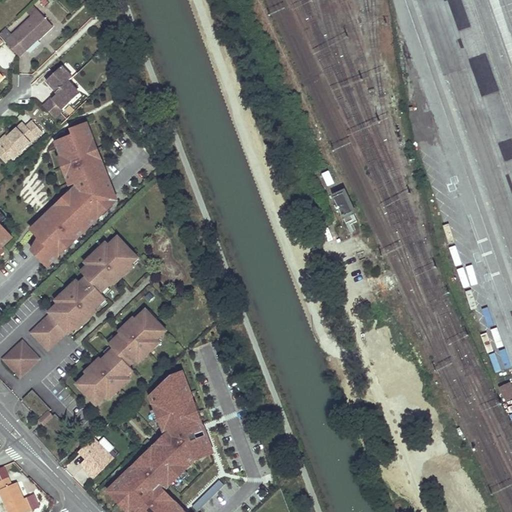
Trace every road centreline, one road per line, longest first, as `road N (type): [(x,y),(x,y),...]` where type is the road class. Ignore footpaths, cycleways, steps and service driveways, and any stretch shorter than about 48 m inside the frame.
road 1 (track): [(396,511),(202,0)]
road 2 (unknown): [(407,0),(511,308)]
road 3 (unknown): [(244,511),(242,486),(197,378)]
road 4 (track): [(118,0),(21,83)]
